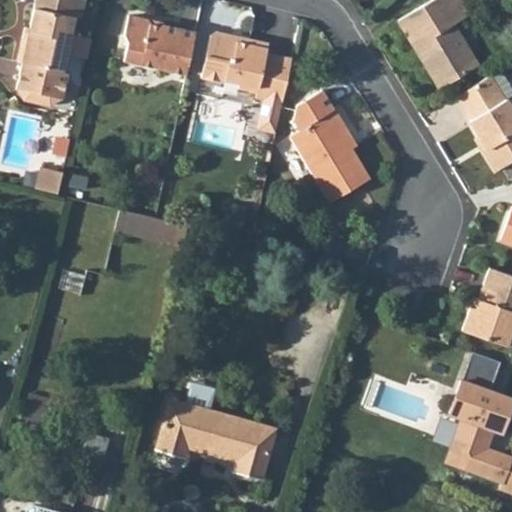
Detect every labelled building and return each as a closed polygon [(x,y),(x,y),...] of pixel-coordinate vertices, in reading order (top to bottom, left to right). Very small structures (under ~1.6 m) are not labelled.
[(85,3),(74,0),(38,0),(29,41),(24,39),(17,66),(23,68),(16,93),(24,105),(50,111),(62,104),(68,78),(63,77),(67,58),(72,39),(76,22),(81,22),(85,3)] [(425,0),(396,19),(437,85),(474,62),(449,24),(467,12),(459,0),(425,0)] [(119,36),(124,10),(109,7),(103,32),(119,36)] [(185,73),(194,27),(163,20),(161,25),(147,21),(148,16),(124,10),(119,36),(127,38),(123,58),(185,73)] [(281,103),(290,56),(265,51),(268,41),(216,28),(211,31),(199,76),(222,81),(222,77),(237,81),(236,86),(255,91),(254,96),(264,98),(258,128),(275,132),(281,103)] [(89,43),(72,39),(67,58),(85,63),(89,43)] [(455,93),(469,119),(467,122),(482,150),(479,152),(490,172),(511,159),(511,116),(503,100),(499,102),(484,76),(455,93)] [(290,137),(331,203),(371,178),(347,139),(352,136),(335,109),(334,110),(322,90),(295,107),(293,122),(299,131),(290,137)] [(60,192),(67,158),(47,154),(40,187),(60,192)] [(130,204),(111,199),(106,221),(126,226),(130,204)] [(511,204),(508,203),(496,237),(511,242),(511,204)] [(156,209),(130,204),(126,226),(155,232),(160,210),(156,209)] [(179,214),(160,210),(155,232),(175,236),(179,214)] [(459,330),(503,346),(511,320),(511,276),(488,268),(475,306),(468,304),(459,330)] [(488,372),(460,363),(453,384),(451,384),(441,417),(454,421),(447,445),(452,446),(446,463),(462,468),(461,472),(497,483),(495,490),(511,495),(511,470),(503,468),(505,460),(479,451),(486,431),(495,434),(506,401),(481,393),(488,372)] [(16,410),(19,411),(40,415),(45,397),(21,390),(16,410)] [(155,440),(183,446),(185,438),(237,449),(236,458),(260,463),(271,417),(165,393),(155,440)] [(440,465),(461,472),(462,468),(446,463),(452,446),(447,445),(440,465)] [(505,460),(503,468),(511,470),(511,454),(508,453),(505,460)] [(17,511),(3,511),(0,511),(62,511),(63,510),(25,500),(20,502),(17,511)]
